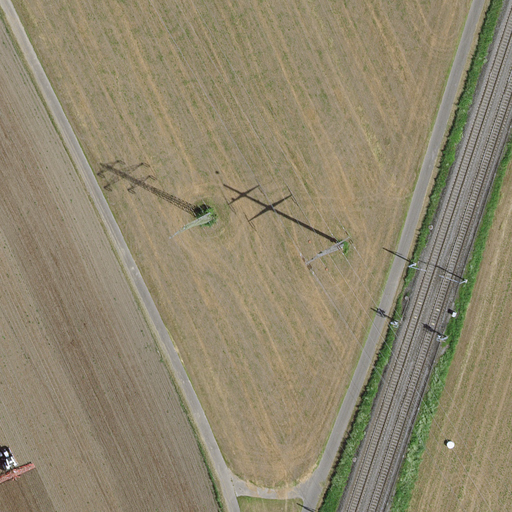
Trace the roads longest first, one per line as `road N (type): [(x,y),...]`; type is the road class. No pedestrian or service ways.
road 1 (unclassified): [(227,489),(3,0)]
road 2 (unclassified): [(315,491),(360,377),(480,0)]
